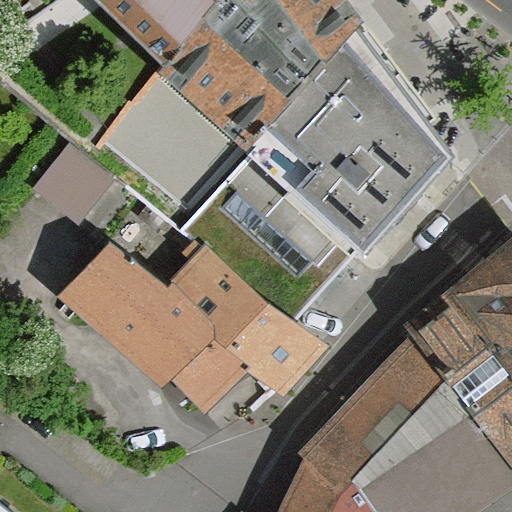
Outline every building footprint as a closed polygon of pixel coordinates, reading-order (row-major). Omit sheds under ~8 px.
[(102,0),(122,17),(136,0),(102,0)] [(136,0),(122,17),(168,62),(217,0),(136,0)] [(358,23),(339,0),(217,0),(168,62),(255,139),(358,23)] [(456,154),(358,23),(255,139),(301,181),(296,187),(367,251),(456,154)] [(184,153),(128,111),(107,141),(161,184),(184,153)] [(42,182),(85,216),(123,170),(80,135),(42,182)] [(208,248),(244,283),(280,243),(222,192),(187,231),(208,248)] [(175,375),(257,296),(244,283),(208,248),(169,289),(119,249),(78,290),(131,328),(175,375)] [(511,251),(458,296),(511,367),(511,251)] [(257,296),(175,375),(206,408),(251,361),(286,386),(325,343),(257,296)] [(416,329),(425,339),(473,403),(511,374),(511,367),(458,296),(416,329)] [(463,511),(471,505),(511,474),(511,454),(473,403),(425,339),(384,375),(308,456),(313,464),(291,511),(463,511)] [(511,454),(511,374),(473,403),(511,454)] [(0,511),(15,511),(0,500),(0,511)]
